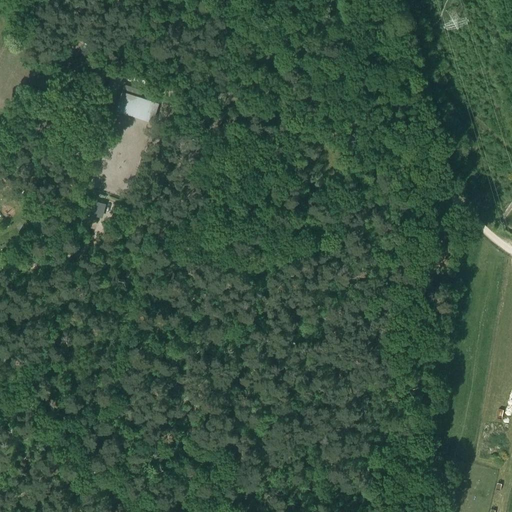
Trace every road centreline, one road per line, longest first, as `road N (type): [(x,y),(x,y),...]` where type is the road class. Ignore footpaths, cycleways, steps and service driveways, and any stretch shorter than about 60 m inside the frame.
road 1 (track): [(255,263),(110,241),(50,262),(0,268)]
road 2 (unclassified): [(0,346),(37,405),(145,511)]
road 3 (track): [(348,103),(226,0)]
road 4 (track): [(410,160),(511,253)]
